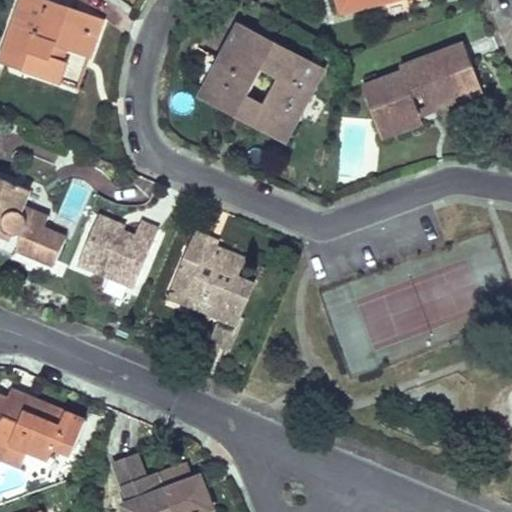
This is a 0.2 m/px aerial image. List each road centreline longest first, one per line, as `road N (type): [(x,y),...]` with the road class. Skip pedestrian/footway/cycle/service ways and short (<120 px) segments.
road 1 (residential): [(177,0),(158,22),(138,106),(141,136),(158,160),(319,230),(451,183),(511,191)]
road 2 (residential): [(0,329),(241,430)]
road 3 (residential): [(241,430),(416,506)]
